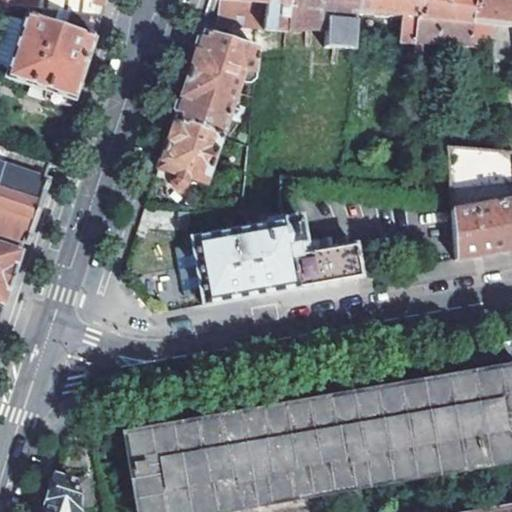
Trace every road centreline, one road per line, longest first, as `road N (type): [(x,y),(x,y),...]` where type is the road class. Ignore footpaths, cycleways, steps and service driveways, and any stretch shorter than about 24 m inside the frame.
road 1 (residential): [(156,360),(511,298)]
road 2 (tertiary): [(50,329),(159,0)]
road 3 (residential): [(31,387),(156,360)]
